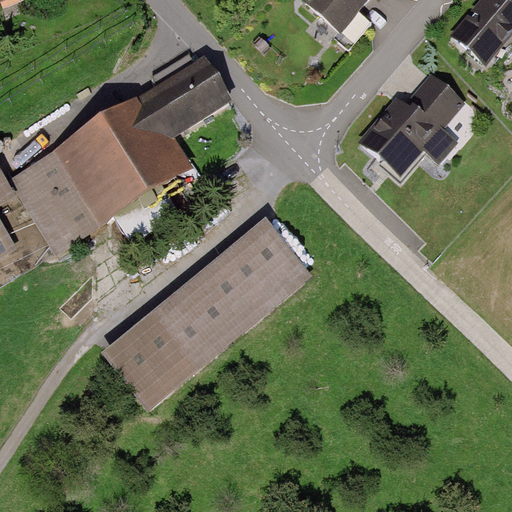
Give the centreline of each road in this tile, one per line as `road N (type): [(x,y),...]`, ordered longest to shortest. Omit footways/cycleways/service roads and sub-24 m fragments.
road 1 (track): [(0,466),(70,356),(308,145)]
road 2 (unclassified): [(511,366),(326,183),(308,145)]
road 3 (unclassified): [(308,145),(262,113),(163,0)]
road 4 (residential): [(308,145),(435,0)]
